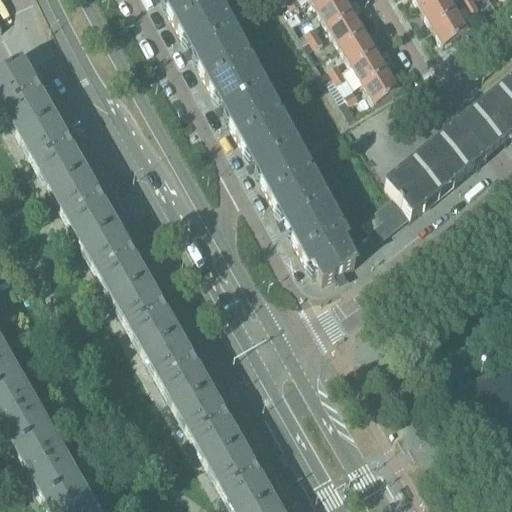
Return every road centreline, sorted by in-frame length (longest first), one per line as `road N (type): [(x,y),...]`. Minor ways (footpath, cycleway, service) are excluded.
road 1 (residential): [(285,356),(360,308),(504,190)]
road 2 (secondary): [(219,239),(90,0)]
road 3 (secondary): [(143,163),(256,374)]
road 4 (residential): [(231,182),(130,0)]
road 5 (secondary): [(50,0),(85,77),(143,163)]
road 6 (secondary): [(376,511),(285,356)]
road 7 (residential): [(32,38),(75,123),(143,163)]
road 8 (secondary): [(256,374),(334,511)]
road 9 (secondary): [(285,356),(219,239)]
